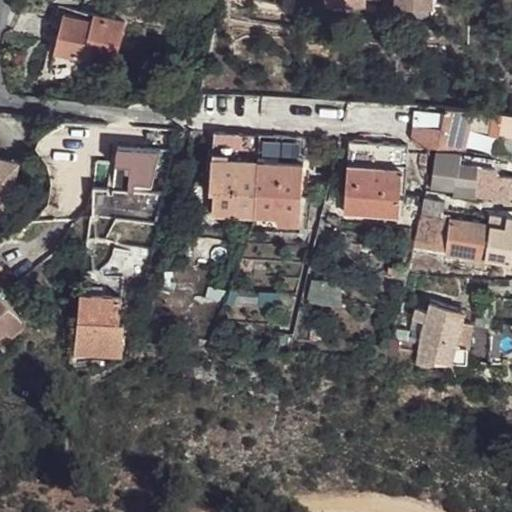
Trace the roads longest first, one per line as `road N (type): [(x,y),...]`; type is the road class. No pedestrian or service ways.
road 1 (residential): [(142,340),(187,122),(0,102)]
road 2 (track): [(398,511),(311,505),(269,511)]
